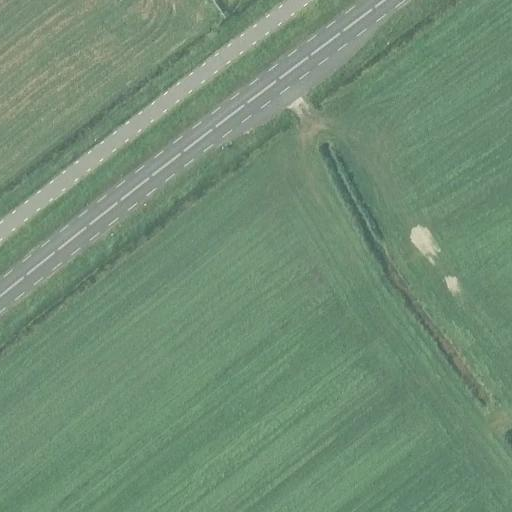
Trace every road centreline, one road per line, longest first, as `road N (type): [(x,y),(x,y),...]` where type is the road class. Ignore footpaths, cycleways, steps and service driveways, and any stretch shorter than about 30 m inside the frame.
road 1 (primary): [(0,295),(382,0)]
road 2 (unclassified): [(0,232),(302,0)]
